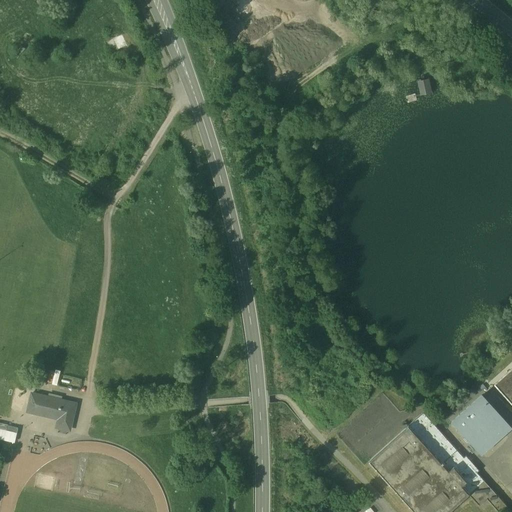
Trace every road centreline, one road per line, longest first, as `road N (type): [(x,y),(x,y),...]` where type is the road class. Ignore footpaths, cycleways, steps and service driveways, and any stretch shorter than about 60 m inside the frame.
road 1 (track): [(307,5),(380,33),(287,98),(281,149),(299,182),(302,232),(331,290),(398,381),(418,393)]
road 2 (primary): [(155,0),(191,88),(237,252),(259,404),(261,511)]
road 3 (track): [(191,88),(177,92),(111,210),(85,412)]
road 4 (track): [(380,33),(405,26),(510,73)]
